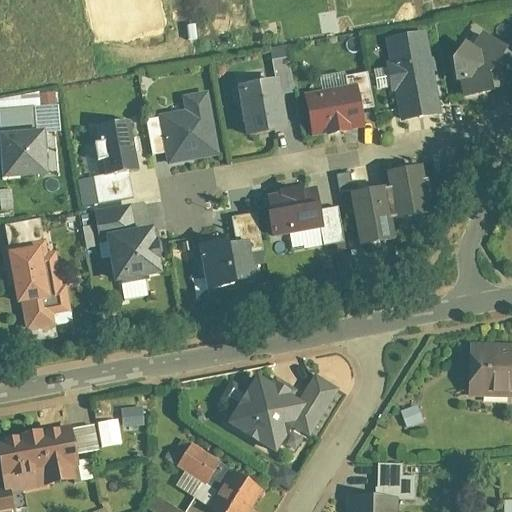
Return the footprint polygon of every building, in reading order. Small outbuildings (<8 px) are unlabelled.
[(99,0),(107,37),(145,29),(139,0),(99,0)] [(165,0),(170,26),(209,19),(205,0),(165,0)] [(421,35),(387,42),(391,62),(387,63),(392,91),(396,90),(403,125),(437,118),(421,35)] [(482,35),(475,45),(466,38),(453,51),(458,67),(465,100),(499,94),(496,77),(510,59),(482,35)] [(276,83),(239,91),(249,139),(286,132),(276,83)] [(304,102),(312,138),(363,127),(355,91),(304,102)] [(209,110),(146,123),(155,170),(219,157),(209,110)] [(138,173),(130,125),(96,131),(104,179),(138,173)] [(43,126),(0,128),(0,151),(2,178),(47,175),(43,126)] [(422,170),(389,177),(398,225),(432,219),(422,170)] [(350,174),(336,177),(340,196),(354,193),(350,174)] [(386,192),(353,198),(362,248),(395,242),(386,192)] [(314,193),(266,200),(272,239),(320,232),(314,193)] [(42,224),(4,230),(23,346),(59,341),(55,318),(67,316),(58,257),(47,258),(42,224)] [(160,278),(151,234),(112,241),(120,286),(160,278)] [(242,244),(201,253),(210,295),(251,286),(249,278),(242,244)] [(511,343),(474,343),(472,396),(511,396),(511,343)] [(341,389),(320,375),(303,401),(311,406),(298,427),(311,436),(341,389)] [(240,412),(232,424),(280,454),(298,427),(311,406),(303,401),(262,376),(254,389),(240,412)] [(222,401),(240,412),(254,389),(237,378),(222,401)] [(422,404),(404,412),(411,429),(429,422),(422,404)] [(121,429),(143,428),(142,409),(120,410),(121,429)] [(68,427),(0,441),(0,476),(5,499),(79,483),(68,427)] [(182,467),(211,485),(224,463),(195,446),(182,467)] [(211,485),(223,492),(236,471),(224,463),(211,485)] [(302,475),(286,466),(277,482),(293,491),(302,475)] [(416,500),(417,475),(404,475),(404,467),(383,466),(382,499),(402,499),(416,500)] [(251,511),(266,489),(236,471),(223,492),(212,509),(216,511),(251,511)] [(186,511),(160,495),(153,507),(160,511),(186,511)] [(382,499),(351,497),(350,511),(401,511),(402,499),(382,499)]
